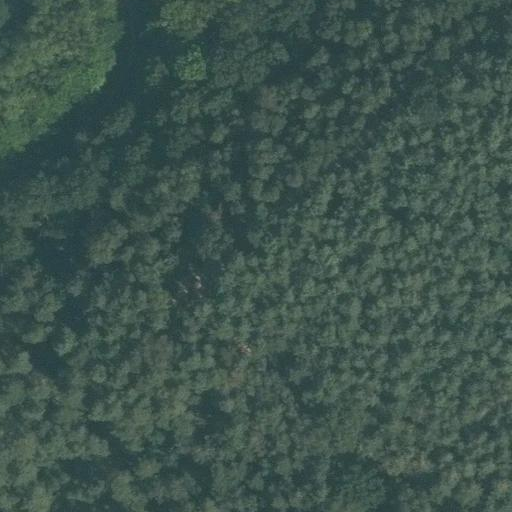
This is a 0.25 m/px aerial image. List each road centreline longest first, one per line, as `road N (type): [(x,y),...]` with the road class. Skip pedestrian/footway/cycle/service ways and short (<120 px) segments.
road 1 (unknown): [(511,48),(334,185),(311,227),(295,304),(297,329),(330,362),(458,457),(511,480)]
road 2 (track): [(511,6),(249,219),(196,276)]
road 3 (track): [(141,0),(140,59),(124,93),(0,200)]
road 4 (track): [(196,276),(206,297),(375,443)]
road 5 (track): [(375,443),(508,511)]
